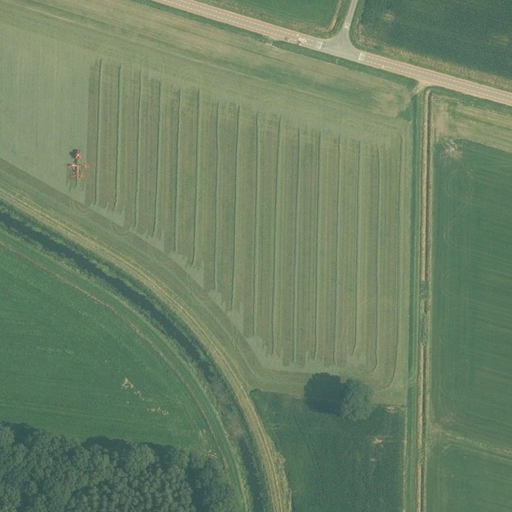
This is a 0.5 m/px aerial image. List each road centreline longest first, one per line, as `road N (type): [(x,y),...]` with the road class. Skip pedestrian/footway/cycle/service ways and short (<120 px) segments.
road 1 (track): [(414,511),(419,74)]
road 2 (tertiary): [(511,101),(338,51)]
road 3 (tertiary): [(338,51),(171,0)]
